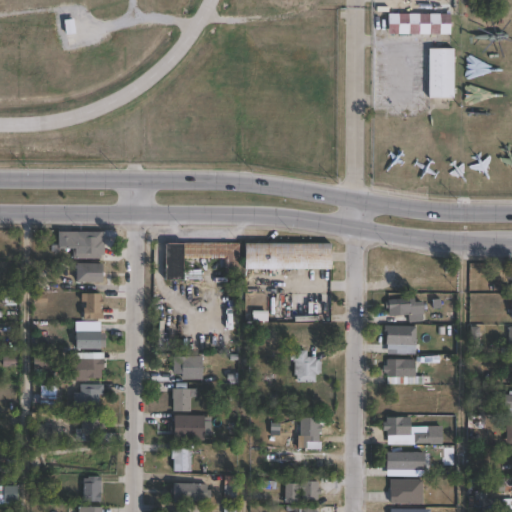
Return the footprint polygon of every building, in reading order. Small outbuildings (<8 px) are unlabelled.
[(448,12),(448,42),(434,42),(434,33),(427,33),(386,33),(386,12),(429,12),(429,1),(449,1),(449,12),(448,12)] [(451,96),(427,96),(427,47),(451,47),(451,96)] [(99,232),(99,239),(102,239),(102,255),(100,255),(100,259),(71,259),(71,249),(57,249),(57,232),(99,232)] [(238,243),(238,276),(223,276),(223,258),(181,258),(181,269),(200,269),(200,280),(164,280),(164,243),(238,243)] [(330,269),(243,269),(243,243),(330,243),(330,269)] [(100,283),(74,282),(74,263),(101,263),(100,283)] [(99,293),(99,299),(101,299),(101,305),(99,305),(99,310),(101,310),(101,319),(80,319),(81,307),(84,307),(84,302),(79,302),(79,293),(99,293)] [(413,297),(414,302),(422,302),(423,314),(421,314),(422,321),(408,322),(407,315),(388,316),(388,308),(385,308),(385,302),(387,302),(387,300),(407,298),(413,297)] [(88,325),(88,331),(98,331),(98,337),(102,337),(102,343),(99,343),(99,349),(74,349),(74,331),(75,331),(74,325),(88,325)] [(409,326),(409,345),(384,345),(384,336),(381,336),(382,325),(409,326)] [(479,350),(469,350),(469,326),(479,326),(479,350)] [(511,355),(500,355),(500,348),(508,348),(508,327),(511,327),(511,355)] [(306,350),(306,357),(315,357),(315,360),(318,360),(318,361),(320,361),(320,373),(317,373),(317,375),(314,375),(314,383),(295,383),(295,375),(293,375),(293,362),(291,362),(291,360),(288,360),(289,350),(306,350)] [(102,353),(103,369),(100,369),(100,379),(87,379),(87,380),(70,380),(70,363),(67,364),(67,354),(102,353)] [(43,369),(43,377),(32,377),(33,369),(31,369),(31,355),(47,355),(47,369),(43,369)] [(201,357),(201,380),(180,379),(180,374),(173,374),(173,356),(201,357)] [(414,362),(414,376),(423,376),(423,385),(386,385),(386,376),(382,376),(382,366),(386,366),(386,360),(401,360),(401,359),(413,359),(413,357),(423,357),(423,362),(414,362)] [(97,411),(72,411),(72,393),(78,393),(78,384),(102,384),(102,406),(97,406),(97,411)] [(190,389),(190,412),(171,411),(172,399),(171,399),(171,389),(190,389)] [(511,417),(507,417),(507,408),(503,408),(504,395),(508,395),(508,391),(511,391),(511,417)] [(237,415),(236,443),(226,443),(227,415),(237,415)] [(104,422),(104,428),(100,428),(100,433),(118,433),(118,441),(83,441),(83,442),(79,442),(79,441),(73,441),(73,429),(80,429),(80,416),(101,416),(101,422),(104,422)] [(203,416),(203,417),(209,417),(209,435),(203,435),(203,441),(172,441),(172,416),(203,416)] [(409,417),(409,435),(385,435),(385,430),(382,430),(382,422),(385,422),(385,417),(409,417)] [(320,426),(320,432),(318,432),(317,442),(306,442),(306,449),(296,448),(297,435),(298,435),(299,418),(318,418),(318,426),(320,426)] [(441,426),(442,444),(429,445),(429,443),(414,443),(414,433),(427,433),(427,426),(441,426)] [(413,445),(387,445),(387,436),(413,435),(413,445)] [(190,449),(190,472),(171,472),(172,459),(169,459),(170,449),(190,449)] [(414,470),(397,470),(397,472),(395,472),(395,470),(389,470),(389,452),(414,452),(414,470)] [(235,498),(223,498),(223,485),(224,485),(224,476),(236,476),(236,486),(235,486),(235,498)] [(99,502),(82,502),(82,479),(86,479),(86,477),(100,477),(99,502)] [(504,478),(504,491),(488,490),(489,478),(504,478)] [(422,504),(389,504),(389,480),(422,480),(422,504)] [(317,482),(316,489),(320,489),(320,495),(317,495),(316,500),(300,500),(301,492),(297,491),(297,503),(283,503),(284,483),(300,484),(300,481),(317,482)] [(206,484),(205,490),(210,490),(209,501),(198,501),(198,502),(170,501),(170,497),(171,497),(171,496),(168,496),(168,488),(171,488),(171,483),(206,484)] [(16,502),(2,502),(2,486),(16,486),(16,502)] [(487,492),(487,499),(511,499),(511,511),(507,511),(507,510),(475,509),(475,491),(487,492)]
